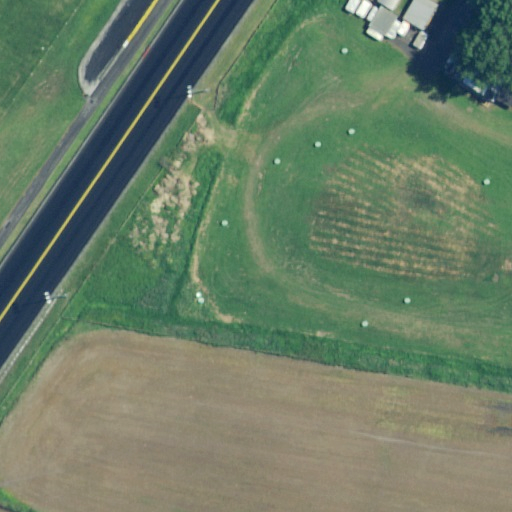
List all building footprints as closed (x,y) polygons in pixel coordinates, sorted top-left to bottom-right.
[(399,0),(378,0),(378,1),(394,10),(399,0)] [(441,5),(432,0),(414,0),(404,18),(426,31),(441,5)] [(401,18),(384,7),(371,26),(388,38),(401,18)] [(429,35),(422,31),(413,44),(421,49),(429,35)] [(457,54),(447,47),(436,66),(447,72),(457,54)] [(454,72),(452,76),(462,82),(474,63),(460,55),(451,70),(454,72)] [(485,71),(475,65),(463,83),(473,90),(485,71)] [(511,86),(500,80),(490,97),(511,108),(511,86)] [(249,145),(234,142),(230,157),(246,160),(249,145)]
